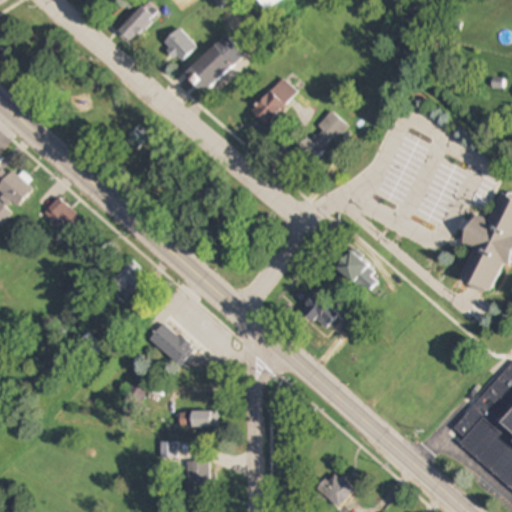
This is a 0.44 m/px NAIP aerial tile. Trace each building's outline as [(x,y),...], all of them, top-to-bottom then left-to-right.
[(264,0),(268,8),(282,0),(264,0)] [(119,33),(132,45),(161,14),(148,2),(119,33)] [(181,65),(198,50),(181,30),(164,46),(181,65)] [(191,72),(209,90),(245,55),(227,37),(191,72)] [(317,58),(326,80),(350,69),(341,48),(317,58)] [(252,114),(268,128),(300,94),(284,79),(252,114)] [(349,128),(334,112),(300,146),(316,161),(349,128)] [(125,142),(140,156),(151,145),(136,131),(125,142)] [(35,187),(11,171),(0,186),(0,192),(21,207),(35,187)] [(511,253),(511,196),(502,193),(492,221),(473,214),(462,243),(475,247),(463,279),(498,292),(511,253)] [(45,214),(72,236),(85,219),(58,197),(45,214)] [(0,226),(14,215),(2,201),(0,202),(0,226)] [(336,267),(364,295),(382,277),(354,249),(336,267)] [(150,276),(132,259),(110,283),(127,300),(150,276)] [(302,308),(323,331),(340,315),(318,293),(302,308)] [(193,349),(165,323),(150,340),(178,365),(193,349)] [(76,347),(93,363),(106,350),(90,333),(76,347)] [(511,361),(450,434),(511,485),(511,361)] [(130,391),(143,398),(150,386),(138,379),(130,391)] [(181,428),(217,428),(217,412),(181,412),(181,428)] [(178,442),(162,442),(162,466),(178,466),(178,442)] [(211,461),(189,461),(189,491),(211,491),(211,461)] [(356,491),(334,472),(319,491),(341,509),(356,491)]
